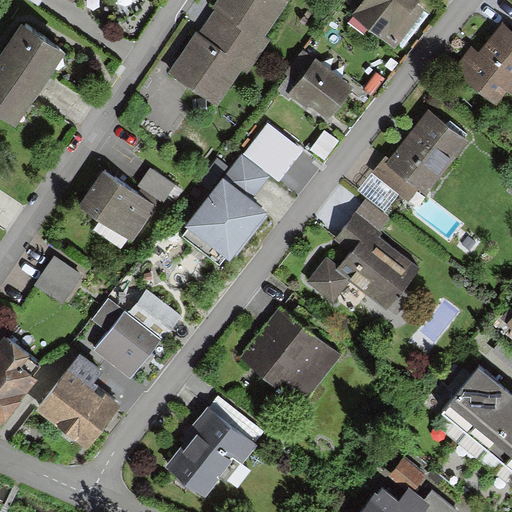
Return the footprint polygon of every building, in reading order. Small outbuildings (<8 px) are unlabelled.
[(284,1),(283,0),(219,0),(171,70),(216,100),(284,1)] [(363,0),(355,11),(393,39),(421,0),(363,0)] [(19,20),(0,48),(0,109),(17,120),(64,48),(19,20)] [(511,32),(500,24),(461,74),(499,104),(511,87),(511,32)] [(313,62),(294,90),(328,113),(347,85),(313,62)] [(426,114),(391,158),(427,186),(462,141),(426,114)] [(321,164),(269,123),(228,175),(280,216),(321,164)] [(149,167),(138,182),(164,200),(175,185),(149,167)] [(103,171),(82,204),(132,235),(153,203),(103,171)] [(224,178),(191,221),(233,252),(265,209),(224,178)] [(346,216),(345,242),(331,240),(310,267),(343,293),(364,263),(402,294),(434,253),(366,200),(352,206),(346,216)] [(52,260),(38,284),(64,299),(79,275),(52,260)] [(289,291),(254,342),(320,390),(355,340),(289,291)] [(121,315),(97,347),(129,371),(152,339),(121,315)] [(0,328),(0,412),(8,413),(24,401),(24,363),(33,346),(0,328)] [(478,364),(442,411),(511,464),(511,390),(510,389),(490,374),(478,364)] [(65,373),(40,411),(86,441),(111,404),(65,373)] [(224,401),(179,453),(219,485),(263,434),(224,401)] [(382,485),(361,511),(435,511),(410,492),(402,501),(382,485)]
